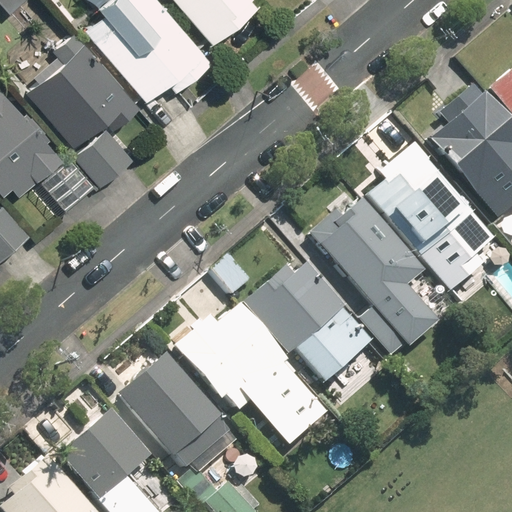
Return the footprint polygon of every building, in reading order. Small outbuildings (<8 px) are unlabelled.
[(0,0),(0,12),(2,14),(17,0),(0,0)] [(199,62),(145,0),(92,0),(83,7),(90,15),(73,30),(136,102),(157,84),(165,92),(199,62)] [(164,0),(203,45),(247,7),(240,0),(164,0)] [(128,107),(62,34),(44,50),(51,58),(14,91),(68,151),(65,153),(94,186),(126,157),(102,131),(128,107)] [(511,57),(478,89),(511,125),(511,57)] [(511,177),(511,141),(460,86),(428,116),(436,124),(418,141),(473,199),(483,190),(502,210),(511,200),(511,182),(509,180),(511,177)] [(0,101),(0,186),(0,187),(9,196),(28,178),(58,211),(89,183),(62,153),(54,160),(0,101)] [(356,197),(434,289),(466,262),(439,231),(458,214),(396,141),(363,170),(374,182),(356,197)] [(413,274),(344,197),(299,236),(361,306),(348,318),(385,361),(428,323),(397,288),(413,274)] [(0,255),(23,234),(0,210),(0,255)] [(483,229),(508,255),(511,250),(511,221),(502,211),(483,229)] [(508,255),(483,229),(467,244),(492,270),(508,255)] [(221,255),(202,271),(223,297),(243,280),(221,255)] [(361,342),(293,265),(282,274),(276,267),(234,304),(281,357),(285,353),(313,385),(361,342)] [(287,372),(227,306),(207,324),(200,316),(162,350),(209,402),(214,396),(229,412),(237,405),(275,447),(314,412),(281,376),(287,372)] [(155,359),(110,397),(163,459),(164,457),(175,471),(181,466),(190,476),(227,444),(155,359)] [(48,455),(95,511),(138,511),(114,483),(141,460),(100,412),(48,455)] [(0,485),(0,511),(80,511),(35,456),(0,485)] [(244,511),(217,479),(193,499),(203,511),(244,511)]
